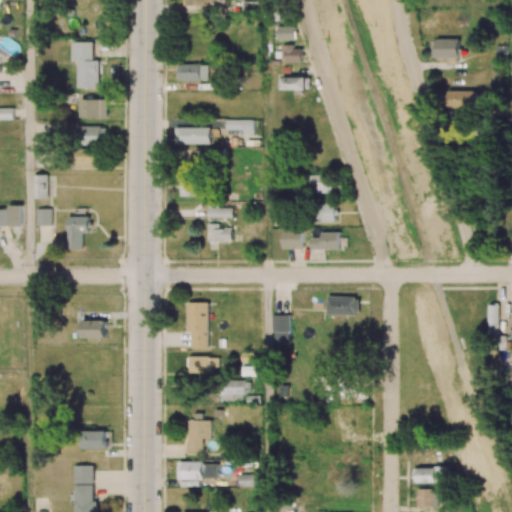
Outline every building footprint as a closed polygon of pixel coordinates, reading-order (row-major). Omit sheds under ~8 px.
[(273,40),(296,39),(295,25),(273,25),(273,40)] [(460,39),(433,39),(433,57),(460,57),(460,39)] [(93,42),(73,41),(72,61),(78,61),(78,88),(99,88),(100,60),(93,60),(93,42)] [(302,62),(302,45),(275,46),(276,59),(285,59),(285,62),(302,62)] [(209,64),(177,64),(178,81),(209,80),(209,64)] [(281,77),(281,89),(310,90),(310,77),(281,77)] [(475,90),(448,90),(449,108),(475,108),(475,90)] [(108,117),(108,99),(80,99),(81,117),(108,117)] [(0,119),(14,120),(14,107),(0,107),(0,119)] [(254,119),(226,119),(226,130),(243,130),(243,135),(254,135),(254,119)] [(80,126),(80,145),(107,144),(107,126),(80,126)] [(211,144),(211,127),(176,126),(175,143),(211,144)] [(74,150),(76,168),(100,167),(99,149),(74,150)] [(48,198),(48,175),(35,174),(34,198),(48,198)] [(332,192),(332,175),(310,176),(310,182),(318,182),(318,193),(332,192)] [(202,195),(201,177),(182,177),(182,196),(202,195)] [(233,218),(233,203),(208,203),(208,218),(233,218)] [(336,203),(318,203),(318,221),(336,221),(336,203)] [(0,225),(23,225),(22,206),(0,207),(0,225)] [(52,225),(52,208),(38,208),(38,225),(52,225)] [(91,216),(69,216),(68,249),(84,249),(84,232),(91,232),(91,216)] [(209,241),(232,241),(232,228),(219,228),(219,223),(208,223),(209,241)] [(283,249),(304,248),(304,229),(283,229),(283,249)] [(341,249),(340,232),(322,232),(322,237),(312,237),(312,250),(341,249)] [(328,296),(328,314),(360,314),(360,297),(328,296)] [(209,302),(188,302),(188,332),(192,332),(192,347),(209,348),(209,302)] [(500,304),(490,304),(489,337),(499,337),(500,304)] [(290,314),(274,314),(275,345),(291,345),(290,314)] [(83,337),(107,338),(108,321),(84,320),(83,337)] [(219,357),(191,356),(191,372),(211,372),(211,367),(219,367),(219,357)] [(251,397),(250,380),(223,380),(223,398),(251,397)] [(356,405),(334,406),(334,428),(356,428),(356,405)] [(212,438),(212,420),(189,420),(189,452),(205,452),(204,438),(212,438)] [(83,448),(108,449),(108,431),(83,430),(83,448)] [(333,459),(333,478),(358,477),(357,459),(333,459)] [(209,462),(179,461),(179,476),(184,476),(184,479),(209,479),(209,462)] [(94,465),(74,465),(75,483),(94,483),(94,465)] [(417,482),(450,481),(450,466),(417,467),(417,482)] [(94,485),(76,485),(75,511),(97,511),(98,500),(94,500),(94,485)] [(418,506),(439,507),(439,489),(418,489),(418,506)]
